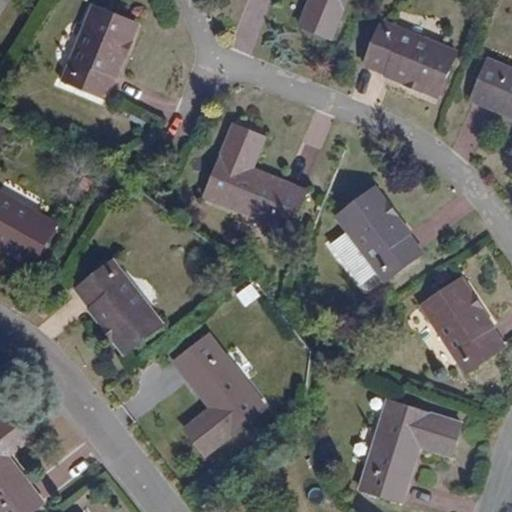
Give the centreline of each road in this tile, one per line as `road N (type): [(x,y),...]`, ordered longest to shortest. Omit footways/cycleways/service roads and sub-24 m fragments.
road 1 (residential): [(511,238),(473,184),(423,142),(213,53),(189,0)]
road 2 (residential): [(0,324),(58,369),(170,511)]
